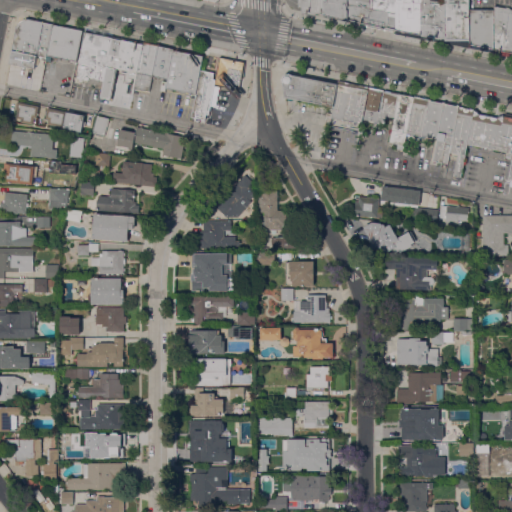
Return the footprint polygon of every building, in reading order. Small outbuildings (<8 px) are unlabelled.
[(321,0),(321,11),(316,12),(315,15),(301,12),(301,6),(298,6),(297,0),(321,0)] [(347,0),(347,17),(343,18),(342,20),(324,16),(324,14),(321,11),(321,0),(347,0)] [(396,0),(396,29),(388,29),(388,28),(387,28),(387,29),(348,21),(349,19),(347,17),(347,0),(396,0)] [(421,39),(396,33),(396,29),(396,0),(420,0),(420,32),(420,34),(421,39)] [(442,0),(441,2),(444,1),(444,38),(442,39),(442,41),(420,34),(420,32),(420,0),(442,0)] [(469,43),(469,46),(445,42),(445,40),(444,38),(444,1),(445,2),(445,0),(469,0),(469,8),(469,43)] [(493,8),(493,5),(511,8),(511,55),(492,50),(492,7),(493,8)] [(469,8),(492,7),(492,50),(469,46),(469,43),(469,8)] [(35,69),(10,64),(18,25),(27,19),(44,23),(38,56),(35,69)] [(44,23),(53,24),(47,55),(47,58),(38,56),(44,23)] [(53,24),(60,26),(61,24),(79,28),(79,30),(83,31),(77,62),(47,55),(53,24)] [(144,43),(138,73),(118,69),(112,101),(108,100),(108,99),(106,98),(105,100),(101,99),(104,87),(102,87),(102,88),(96,87),(96,85),(89,84),(88,81),(76,78),(86,27),(114,32),(114,36),(123,38),(123,35),(145,39),(144,43)] [(150,91),(136,88),(138,73),(144,43),(159,46),(153,76),(150,91)] [(168,79),(153,76),(159,46),(174,49),(174,51),(168,79)] [(174,51),(203,57),(201,71),(196,94),(167,88),(169,79),(168,79),(174,51)] [(214,77),(239,83),(244,63),(219,57),(214,77)] [(201,71),(215,73),(213,80),(216,80),(209,114),(207,114),(205,124),(194,122),(195,118),(193,117),(197,94),(196,94),(201,71)] [(294,100),(292,101),(290,101),(289,100),(288,99),(285,98),(282,80),(282,78),(283,77),(285,75),(287,74),(290,74),(335,83),(331,106),(294,100)] [(335,83),(337,81),(367,87),(361,119),(360,123),(357,123),(357,125),(354,124),(355,123),(349,122),(349,124),(346,123),(346,121),(338,119),(337,121),(335,121),(335,119),(330,117),(331,106),(335,83)] [(376,121),(361,119),(367,87),(382,89),(382,91),(378,112),(376,121)] [(382,91),(398,94),(393,118),(386,116),(385,123),(376,121),(378,112),(382,91)] [(405,133),(402,150),(395,148),(396,144),(388,142),(393,118),(398,94),(413,97),(405,133)] [(413,97),(428,99),(420,136),(405,133),(413,97)] [(448,164),(433,161),(438,139),(420,136),(428,99),(460,106),(459,107),(451,153),(448,164)] [(40,107),(37,118),(35,118),(33,125),(21,122),(21,119),(17,118),(18,110),(17,110),(18,102),(40,107)] [(454,176),(459,154),(451,153),(459,107),(474,110),(468,145),(461,178),(454,176)] [(48,124),(49,121),(47,120),(47,119),(46,119),(47,117),(46,115),(46,112),(48,111),(48,108),(67,112),(85,115),(82,132),(64,129),(64,128),(48,124)] [(468,145),(474,110),(476,111),(480,115),(487,117),(487,116),(491,116),(491,117),(496,118),(503,116),(511,117),(511,161),(506,160),(507,153),(506,152),(505,154),(502,154),(503,152),(484,148),(484,150),(481,149),(481,148),(473,146),(473,147),(469,147),(470,145),(468,145)] [(105,137),(93,134),(98,117),(110,120),(105,137)] [(141,128),(141,127),(144,127),(143,128),(187,137),(182,159),(164,155),(165,149),(142,144),(142,145),(139,145),(139,144),(135,143),(134,149),(129,149),(130,148),(118,145),(122,130),(136,133),(137,127),(141,128)] [(53,134),(60,134),(59,151),(58,151),(57,159),(55,159),(55,158),(33,156),(33,157),(31,157),(32,146),(12,144),(13,131),(53,134)] [(83,158),(70,157),(73,137),(85,138),(83,158)] [(112,155),(110,167),(97,165),(98,153),(112,155)] [(153,164),(152,173),(155,173),(155,177),(158,177),(157,186),(114,182),(114,173),(123,174),(125,161),(153,164)] [(54,162),(70,163),(69,173),(54,172),(54,162)] [(4,181),(5,173),(4,173),(5,163),(37,167),(36,176),(33,176),(33,184),(4,181)] [(218,208),(246,176),(255,183),(256,194),(250,200),(252,201),(238,217),(228,217),(218,208)] [(82,195),(83,182),(95,183),(94,196),(82,195)] [(113,188),(136,190),(135,202),(137,202),(137,205),(140,205),(140,214),(97,211),(98,201),(100,199),(100,196),(108,196),(112,193),(113,188)] [(422,192),(420,206),(419,206),(419,208),(381,204),(383,188),(422,192)] [(62,201),(60,201),(60,210),(50,209),(51,190),(63,190),(62,201)] [(258,208),(258,193),(265,193),(265,192),(278,191),(279,211),(287,211),(287,227),(283,227),(283,231),(271,231),(271,228),(265,228),(265,207),(258,208)] [(28,194),(28,203),(29,203),(29,208),(27,207),(27,214),(18,213),(18,214),(14,214),(14,213),(1,212),(1,209),(0,208),(0,207),(1,206),(1,205),(1,202),(4,202),(4,201),(4,200),(5,200),(6,192),(28,194)] [(380,199),(380,207),(384,207),(383,218),(358,216),(360,197),(380,199)] [(458,207),(458,205),(461,205),(461,207),(470,208),(469,221),(459,220),(459,224),(446,223),(446,219),(441,218),(442,206),(458,207)] [(438,220),(443,220),(442,224),(415,221),(415,217),(414,217),(415,213),(416,213),(417,208),(439,210),(438,220)] [(134,230),(130,229),(129,241),(94,239),(95,214),(135,216),(136,218),(136,225),(135,226),(134,230)] [(511,215),(511,236),(509,236),(509,233),(505,233),(505,245),(509,245),(509,256),(484,256),(483,216),(511,215)] [(51,217),(51,228),(38,228),(38,217),(51,217)] [(388,218),(390,222),(396,233),(401,231),(404,236),(411,232),(416,241),(415,241),(416,243),(412,245),(413,247),(398,254),(396,249),(378,258),(374,260),(373,258),(364,241),(378,234),(374,226),(383,221),(388,218)] [(27,237),(37,237),(37,246),(16,246),(0,245),(0,222),(16,222),(16,221),(22,221),(21,228),(27,228),(27,237)] [(204,232),(204,221),(221,221),(221,222),(232,222),(232,230),(225,230),(225,237),(235,237),(235,241),(239,241),(239,248),(232,248),(202,248),(201,232),(204,232)] [(272,238),(283,238),(283,234),(285,234),(285,230),(300,230),(300,249),(276,249),(276,245),(272,245),(272,238)] [(78,245),(90,245),(90,243),(100,243),(100,251),(90,251),(90,256),(78,256),(78,245)] [(0,249),(35,249),(35,258),(34,258),(34,272),(7,272),(7,271),(5,271),(5,278),(0,278),(0,249)] [(119,251),(120,250),(122,250),(123,251),(125,251),(125,274),(100,274),(100,266),(92,266),(92,258),(100,258),(100,257),(101,257),(101,254),(103,254),(103,251),(119,251)] [(257,265),(256,252),(276,252),(276,265),(257,265)] [(223,275),(228,275),(228,281),(235,282),(234,292),(192,292),(192,253),(228,254),(228,265),(223,265),(223,270),(223,275)] [(511,290),(511,259),(503,260),(503,274),(511,274),(511,277),(511,291),(511,290)] [(435,280),(435,283),(432,286),(432,291),(397,289),(397,269),(384,269),(385,261),(438,262),(438,270),(428,270),(428,277),(433,277),(435,280)] [(290,263),(290,262),(315,262),(314,286),(293,286),(293,285),(287,285),(287,263),(290,263)] [(58,265),(58,278),(47,278),(47,265),(58,265)] [(78,287),(78,276),(89,276),(89,287),(78,287)] [(93,304),(93,303),(91,303),(91,292),(93,292),(93,278),(123,278),(123,279),(125,279),(125,302),(124,302),(124,304),(93,304)] [(35,292),(35,279),(47,279),(47,292),(35,292)] [(0,285),(23,285),(23,292),(16,292),(16,297),(14,297),(14,306),(0,306),(0,285)] [(294,289),(294,301),(282,301),(282,289),(294,289)] [(307,301),(307,297),(308,297),(308,295),(326,295),(326,301),(327,301),(327,303),(328,303),(328,308),(330,308),(330,313),(331,313),(331,316),(332,316),(333,320),(331,320),(331,323),(294,323),(294,311),(300,311),(300,301),(307,301)] [(218,306),(218,312),(224,312),(224,320),(207,320),(207,317),(203,317),(203,324),(199,325),(195,326),(194,325),(195,305),(191,305),(191,296),(234,296),(234,306),(218,306)] [(445,299),(445,307),(449,307),(449,320),(442,320),(442,323),(415,322),(415,331),(404,331),(404,310),(402,310),(402,298),(415,298),(415,296),(425,296),(425,298),(445,299)] [(125,308),(125,317),(127,317),(127,324),(125,324),(125,332),(107,332),(107,327),(103,327),(103,325),(97,325),(97,308),(125,308)] [(0,311),(6,311),(6,314),(20,314),(20,311),(32,311),(32,312),(36,312),(36,325),(32,325),(32,328),(36,328),(36,338),(0,338),(0,311)] [(229,326),(229,323),(238,323),(238,313),(256,313),(255,325),(241,325),(241,326),(229,326)] [(61,335),(61,317),(71,317),(71,318),(81,318),(81,323),(82,323),(82,332),(81,332),(81,335),(61,335)] [(456,331),(455,319),(473,319),(474,331),(456,331)] [(241,326),(241,328),(253,328),(253,340),(237,340),(237,337),(228,337),(229,326),(241,326)] [(261,341),(261,328),(281,327),(282,338),(285,337),(289,339),(290,342),(289,346),(286,347),(282,346),(280,343),(281,340),(261,341)] [(295,339),(295,332),(297,329),(299,329),(299,328),(323,328),(323,331),(324,335),(324,337),(323,339),(327,339),(327,345),(333,344),(334,357),(323,358),(323,360),(313,360),(313,357),(294,358),(293,347),(297,347),(297,341),(295,339)] [(218,330),(218,335),(223,335),(223,341),(225,341),(225,355),(190,355),(190,330),(218,330)] [(432,345),(432,334),(444,334),(444,345),(432,345)] [(61,340),(71,340),(71,338),(85,338),(84,350),(73,349),(72,356),(61,355),(61,340)] [(100,344),(100,343),(115,343),(115,338),(125,338),(125,351),(124,351),(124,367),(115,367),(115,363),(109,362),(109,367),(78,366),(78,354),(87,354),(89,352),(93,352),(93,348),(97,344),(100,344)] [(398,339),(421,339),(421,341),(428,341),(428,346),(429,346),(429,349),(439,349),(439,367),(398,365),(398,339)] [(45,341),(46,353),(42,353),(42,354),(41,354),(41,353),(27,353),(27,341),(45,341)] [(17,348),(23,348),(23,356),(33,356),(33,370),(2,370),(2,369),(0,369),(0,347),(3,347),(3,345),(9,345),(17,346),(17,348)] [(198,385),(191,385),(190,359),(197,359),(197,358),(227,358),(227,359),(232,359),(232,366),(230,366),(231,382),(250,381),(250,388),(253,388),(253,402),(245,402),(245,400),(231,400),(231,388),(231,387),(230,387),(230,384),(223,385),(223,386),(198,385)] [(330,367),(330,375),(332,375),(332,381),(329,381),(329,388),(307,388),(307,375),(311,375),(311,367),(330,367)] [(90,369),(90,379),(66,379),(66,369),(90,369)] [(470,371),(470,382),(451,382),(451,372),(470,371)] [(56,374),(56,399),(50,399),(50,391),(50,389),(51,389),(51,384),(44,384),(44,383),(33,383),(33,372),(45,372),(45,374),(56,374)] [(398,404),(397,389),(409,389),(409,373),(441,373),(441,385),(444,385),(444,401),(437,401),(437,402),(414,403),(414,404),(398,404)] [(124,398),(80,398),(80,387),(101,387),(101,374),(119,374),(119,380),(121,380),(121,384),(124,384),(124,398)] [(25,385),(16,385),(16,393),(19,393),(19,401),(0,401),(0,376),(16,376),(25,381),(25,385)] [(467,386),(467,399),(457,399),(457,386),(467,386)] [(195,405),(195,388),(205,388),(205,393),(215,393),(215,399),(224,399),(224,413),(216,413),(216,415),(215,415),(199,415),(199,416),(191,415),(192,405),(195,405)] [(297,388),(297,398),(287,398),(287,388),(297,388)] [(504,405),(496,405),(496,396),(504,396),(504,395),(505,395),(505,390),(511,390),(511,406),(504,406),(504,405)] [(126,404),(126,429),(81,429),(81,417),(82,417),(82,410),(79,410),(79,400),(91,400),(91,410),(91,418),(92,418),(92,416),(96,416),(96,410),(98,410),(98,405),(126,404)] [(306,409),(306,402),(330,402),(330,407),(333,407),(334,415),(330,415),(330,428),(305,428),(305,415),(303,415),(303,417),(297,417),(297,415),(292,415),(296,411),(297,410),(298,402),(303,402),(303,409),(306,409)] [(40,415),(41,403),(58,403),(58,409),(54,409),(54,415),(40,415)] [(0,407),(23,407),(23,415),(17,415),(17,427),(20,427),(20,424),(28,424),(28,432),(0,432),(0,407)] [(504,425),(503,440),(511,439),(511,407),(508,408),(508,425),(504,425)] [(439,425),(443,425),(443,440),(431,440),(431,439),(421,439),(421,440),(402,440),(402,428),(399,428),(399,426),(400,426),(400,422),(400,419),(403,419),(402,419),(401,417),(401,415),(401,412),(402,410),(403,409),(403,408),(422,408),(422,409),(431,409),(431,408),(439,408),(439,425)] [(293,418),(293,435),(258,435),(258,418),(293,418)] [(190,443),(190,435),(190,420),(222,420),(223,420),(223,422),(241,422),(241,433),(223,433),(222,433),(222,434),(220,434),(220,438),(227,438),(227,447),(231,447),(231,448),(233,448),(233,462),(190,462),(190,461),(190,447),(187,447),(187,443),(190,443)] [(255,428),(247,428),(247,420),(255,420),(255,428)] [(74,442),(74,431),(86,431),(86,442),(74,442)] [(120,437),(120,440),(121,440),(121,445),(120,445),(120,447),(123,447),(123,459),(100,460),(100,456),(91,456),(91,442),(100,442),(100,437),(120,437)] [(508,444),(508,456),(492,456),(492,444),(495,444),(495,437),(501,437),(501,444),(508,444)] [(329,449),(331,449),(331,454),(329,454),(329,466),(309,466),(309,462),(302,456),(302,438),(311,438),(311,439),(329,439),(329,449)] [(42,460),(36,460),(36,465),(39,465),(39,477),(26,477),(26,462),(24,462),(24,464),(20,464),(20,462),(16,462),(16,447),(5,447),(5,439),(42,439),(42,460)] [(474,444),(474,454),(473,454),(473,459),(469,459),(469,456),(460,456),(460,444),(474,444)] [(412,446),(412,448),(424,448),(424,449),(437,449),(437,458),(446,458),(446,476),(439,476),(439,477),(404,477),(404,478),(399,478),(399,467),(411,467),(411,466),(409,466),(409,459),(399,459),(399,446),(412,446)] [(49,464),(48,460),(51,459),(51,450),(56,450),(57,481),(45,481),(44,474),(42,475),(42,471),(44,471),(44,464),(49,464)] [(256,452),(256,465),(243,466),(243,452),(256,452)] [(511,466),(511,459),(511,478),(491,479),(490,475),(490,469),(491,469),(491,466),(511,466)] [(305,461),(305,474),(284,474),(284,468),(281,468),(281,464),(284,464),(284,461),(305,461)] [(127,463),(127,478),(116,478),(116,491),(92,491),(92,490),(69,490),(69,478),(84,478),(84,464),(89,464),(127,463)] [(228,467),(228,479),(223,479),(223,485),(221,485),(221,487),(217,487),(217,490),(225,490),(225,489),(251,489),(251,503),(237,503),(237,505),(233,505),(233,504),(227,504),(227,501),(217,501),(217,508),(199,508),(199,501),(191,501),(191,474),(196,474),(196,468),(207,467),(207,473),(209,473),(209,467),(228,467)] [(331,476),(331,495),(329,495),(328,502),(319,502),(319,500),(294,500),(292,498),(292,481),(295,476),(331,476)] [(402,497),(402,495),(400,495),(400,483),(433,482),(433,489),(427,489),(427,492),(428,492),(428,503),(426,503),(427,507),(428,507),(428,509),(426,510),(426,511),(404,511),(404,498),(402,497)] [(64,493),(74,493),(74,504),(63,504),(62,499),(59,499),(59,493),(59,488),(64,488),(64,493)] [(509,500),(509,495),(511,495),(511,511),(499,511),(499,501),(509,500)] [(87,505),(87,501),(98,501),(97,497),(125,496),(125,511),(76,511),(76,505),(87,505)] [(287,497),(287,511),(276,511),(276,508),(259,508),(259,499),(276,499),(276,497),(287,497)]
